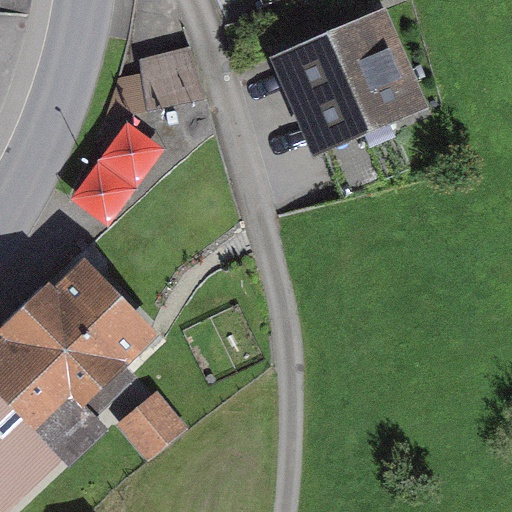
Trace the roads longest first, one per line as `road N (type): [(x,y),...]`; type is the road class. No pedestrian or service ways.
road 1 (residential): [(192,0),(284,309),(292,411),(285,511)]
road 2 (unclassified): [(85,0),(62,100),(0,228)]
